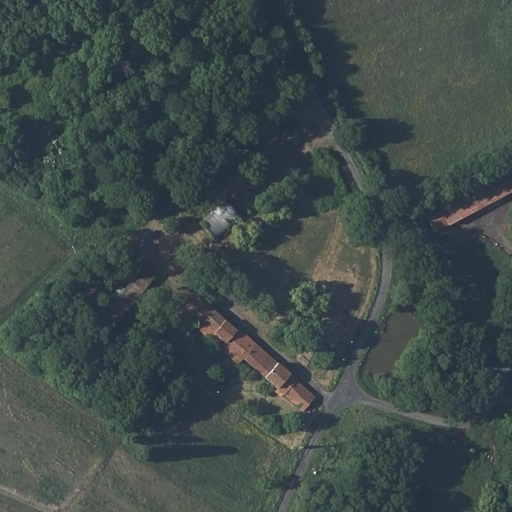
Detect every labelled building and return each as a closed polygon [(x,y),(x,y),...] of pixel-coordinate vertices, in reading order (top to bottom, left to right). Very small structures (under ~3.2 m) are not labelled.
[(420,208),(433,232),(511,190),(511,171),(507,162),(420,208)] [(213,240),(239,219),(224,201),(198,222),(213,240)] [(153,277),(141,267),(95,326),(107,335),(153,277)] [(199,321),(210,309),(195,296),(184,308),(199,321)] [(213,333),(223,321),(210,309),(199,321),(203,324),(213,333)] [(236,328),(234,331),(223,321),(213,333),(203,324),(198,330),(215,345),(220,339),(242,358),(247,363),(259,348),(236,328)] [(215,345),(237,364),(242,358),(220,339),(215,345)] [(259,348),(247,363),(277,388),(289,375),(259,348)] [(289,375),(277,388),(283,393),(294,380),(289,375)] [(294,380),(283,393),(302,412),(314,397),(294,380)]
